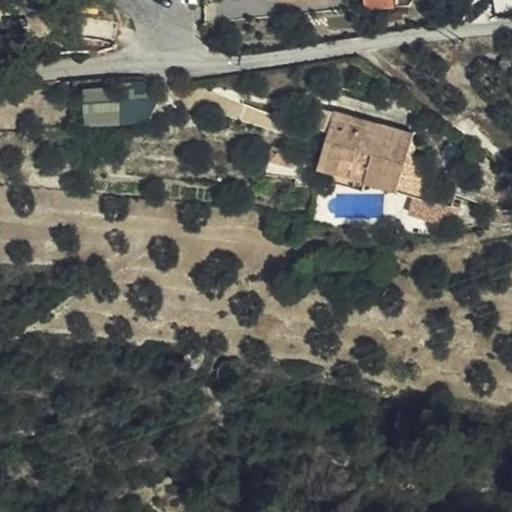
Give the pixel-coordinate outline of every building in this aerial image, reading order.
[(511,0),(496,0),(497,9),(511,7),(511,0)] [(85,82),(87,120),(157,117),(155,79),(85,82)] [(332,95),(335,85),(324,82),(321,92),(332,95)] [(316,105),(312,120),(332,126),(336,110),(316,105)] [(332,126),(322,161),(338,167),(368,175),(400,184),(415,132),(336,109),(336,110),(332,126)] [(365,186),(368,175),(338,167),(336,178),(365,186)] [(199,350),(195,349),(191,349),(187,352),(186,358),(186,361),(189,366),(195,368),(199,366),(203,363),(204,358),(202,353),(199,350)] [(235,363),(230,361),(224,361),(218,366),(217,372),(219,377),(224,382),(230,382),(236,379),(238,375),(239,370),(237,365),(235,363)]
